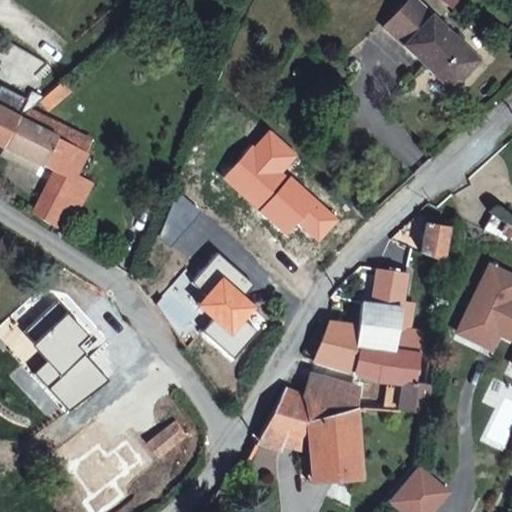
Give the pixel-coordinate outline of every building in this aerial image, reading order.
[(420,8),(395,39),(464,98),(490,68),(420,8)] [(51,172),(46,182),(30,211),(69,234),(94,189),(79,180),(75,187),(65,181),(79,157),(73,153),(81,139),(31,112),(15,123),(3,147),(51,172)] [(0,114),(0,145),(3,147),(15,123),(0,114)] [(0,152),(0,156),(46,182),(51,172),(3,147),(0,152)] [(495,225),(490,237),(511,247),(511,229),(496,222),(495,225)] [(451,233),(431,229),(426,260),(445,270),(451,233)] [(460,338),(485,349),(494,354),(503,333),(511,337),(511,280),(491,271),(460,338)] [(379,275),(369,307),(404,312),(408,279),(379,275)] [(402,334),(404,312),(369,307),(364,306),(359,332),(333,329),(325,348),(320,347),(318,352),(323,354),(319,364),(347,373),(353,374),(359,350),(424,359),(428,338),(402,334)] [(403,389),(398,416),(429,421),(433,389),(420,387),(424,359),(359,350),(353,374),(384,384),(383,386),(403,389)] [(314,377),(344,385),(347,373),(319,364),(314,377)] [(310,424),(333,419),(339,397),(310,388),(305,400),(310,424)] [(310,424),(305,400),(286,394),(244,471),(273,480),(282,454),(315,463),(320,487),(368,481),(357,414),(333,419),(310,424)] [(423,469),(396,501),(408,511),(437,511),(453,494),(423,469)]
